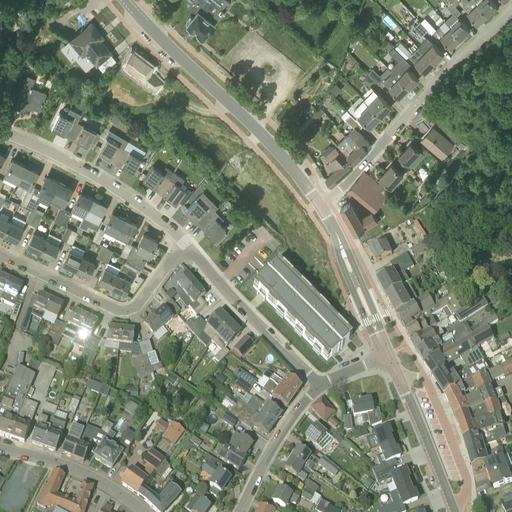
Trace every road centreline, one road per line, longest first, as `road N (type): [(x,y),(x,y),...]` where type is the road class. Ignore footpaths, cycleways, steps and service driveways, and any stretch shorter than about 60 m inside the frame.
road 1 (secondary): [(317,203),(124,0)]
road 2 (residential): [(317,203),(341,188),(511,13)]
road 3 (residential): [(179,243),(127,309),(0,255)]
road 4 (residential): [(179,243),(79,170),(0,130)]
road 5 (residential): [(321,383),(179,243)]
road 6 (residential): [(454,510),(467,498),(466,483),(446,422),(427,380),(397,375)]
road 7 (tertiary): [(142,511),(100,481),(0,448)]
road 8 (tertiary): [(238,511),(321,383)]
road 9 (secondary): [(397,375),(454,510)]
road 10 (secondary): [(338,238),(352,290),(386,355)]
road 11 (secondary): [(386,355),(338,238)]
